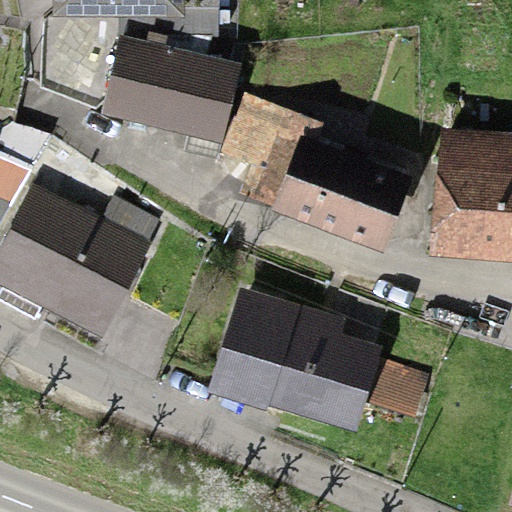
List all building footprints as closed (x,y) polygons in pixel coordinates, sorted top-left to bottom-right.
[(208,0),(43,0),(43,13),(118,17),(117,39),(207,43),(208,0)] [(120,49),(99,120),(211,153),(232,82),(120,49)] [(511,134),(436,131),(430,256),(511,260),(511,134)] [(291,154),(267,219),(378,260),(402,195),(291,154)] [(30,199),(0,261),(0,293),(95,339),(138,249),(96,230),(30,199)] [(108,204),(96,230),(138,249),(150,223),(108,204)] [(236,305),(210,394),(355,435),(374,365),(329,352),(334,333),(236,305)]
